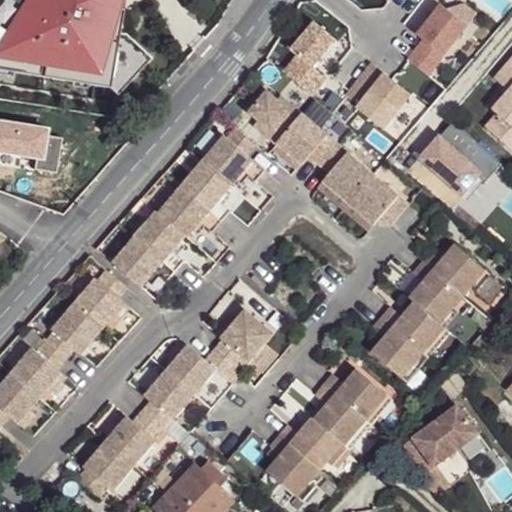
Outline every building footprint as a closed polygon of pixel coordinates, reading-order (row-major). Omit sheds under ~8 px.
[(0,0),(0,72),(107,90),(115,96),(152,58),(119,30),(123,0),(0,0)] [(511,65),(499,81),(511,92),(494,112),(500,116),(489,130),(502,142),(508,147),(511,142),(511,65)] [(276,102),(267,95),(247,117),(257,125),(278,143),(274,147),(299,168),(306,161),(327,178),(320,185),(371,229),(378,221),(387,229),(409,205),(302,115),(292,127),(284,119),(286,115),(274,104),(276,102)] [(276,102),(274,104),(286,115),(284,119),(292,127),(302,115),(283,96),(276,102)] [(257,125),(252,132),(273,149),(274,147),(278,143),(257,125)] [(252,149),(232,131),(110,267),(137,291),(151,277),(161,287),(182,265),(170,254),(196,227),(208,237),(228,215),(215,204),(242,175),(253,185),(264,174),(244,157),(252,149)] [(489,274),(454,244),(441,258),(431,250),(413,272),(423,280),(409,297),(413,301),(400,315),(388,305),(370,326),(383,336),(370,351),(406,381),(449,331),(444,327),(458,309),(453,305),(470,286),(475,290),(489,274)] [(15,256),(0,245),(0,265),(8,270),(15,256)] [(123,294),(102,275),(50,334),(53,336),(35,354),(32,351),(0,387),(0,427),(9,418),(17,425),(28,413),(48,390),(61,376),(57,372),(74,354),(78,358),(123,307),(116,301),(123,294)] [(278,331),(250,307),(226,335),(228,337),(210,357),(193,344),(149,393),(155,400),(137,419),(130,416),(88,463),(91,465),(80,477),(102,495),(110,485),(117,490),(158,443),(156,441),(177,416),(179,418),(222,368),(231,375),(248,355),(255,360),(278,331)] [(389,399),(355,369),(343,382),(332,373),(314,391),(325,402),(313,417),(311,415),(295,430),(285,422),(268,442),(279,451),(264,467),(298,498),(312,481),(308,478),(326,458),(330,462),(344,447),(347,449),(389,399)] [(65,382),(61,376),(48,390),(53,395),(65,382)] [(458,406),(414,439),(434,467),(479,434),(458,406)] [(28,413),(17,425),(23,431),(34,418),(28,413)] [(200,469),(159,511),(225,511),(234,503),(200,469)]
